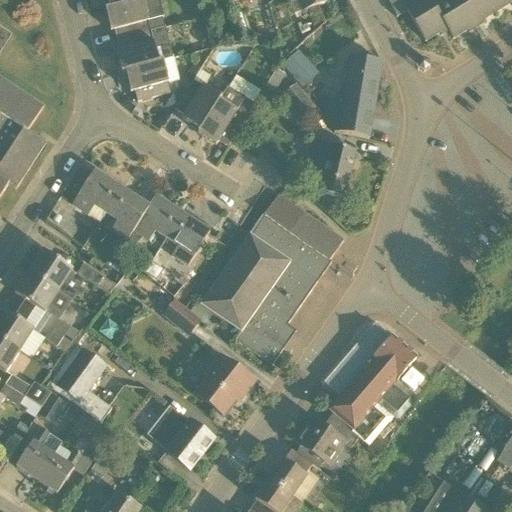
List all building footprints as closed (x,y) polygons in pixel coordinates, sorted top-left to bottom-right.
[(106,0),(108,9),(142,1),(147,0),(146,0),(106,0)] [(327,3),(325,0),(298,0),(290,3),(295,16),(327,3)] [(448,32),(428,0),(415,0),(413,2),(411,0),(404,0),(400,2),(414,25),(425,42),(439,34),(441,36),(448,32)] [(474,26),(458,0),(428,0),(448,32),(452,39),(474,26)] [(458,0),(474,26),(496,13),(488,0),(458,0)] [(511,0),(488,0),(496,13),(511,2),(511,0)] [(149,33),(146,23),(148,23),(142,1),(108,9),(105,11),(110,32),(114,31),(117,41),(149,33)] [(121,74),(125,73),(173,59),(166,28),(149,33),(117,41),(119,52),(116,53),(121,74)] [(258,33),(245,36),(248,49),(261,45),(258,33)] [(297,52),(282,66),(295,81),(311,67),(297,52)] [(368,141),(381,63),(350,58),(342,107),(329,105),(327,122),(337,136),(368,141)] [(170,95),(167,84),(179,81),(173,59),(125,73),(130,93),(134,92),(137,103),(170,95)] [(193,66),(184,79),(192,84),(193,82),(199,71),(200,70),(193,66)] [(276,70),(270,79),(280,84),(285,75),(276,70)] [(234,77),(228,87),(251,99),(257,89),(234,77)] [(15,191),(45,144),(27,132),(43,108),(0,79),(0,197),(8,186),(15,191)] [(202,88),(193,82),(175,111),(184,117),(182,120),(199,131),(197,134),(221,98),(203,87),(202,88)] [(301,121),(316,109),(313,105),(300,89),(297,86),(282,98),(301,121)] [(227,148),(254,106),(228,89),(221,98),(197,134),(216,146),(218,142),(227,148)] [(343,200),(347,184),(354,152),(316,143),(308,175),(315,177),(312,189),(315,193),(343,200)] [(99,223),(106,213),(121,190),(94,172),(71,206),(87,216),(99,223)] [(127,241),(148,207),(121,190),(106,213),(117,220),(111,230),(127,241)] [(343,242),(325,229),(296,209),(277,195),(263,215),(248,236),(236,228),(197,286),(208,293),(199,306),(238,334),(234,340),(271,367),(283,350),(275,343),(331,263),(329,262),(343,242)] [(167,239),(182,215),(155,197),(148,207),(127,241),(133,231),(148,241),(155,231),(167,239)] [(210,233),(182,215),(167,239),(161,246),(173,254),(171,256),(187,267),(210,233)] [(42,252),(28,273),(72,301),(83,282),(109,298),(116,287),(82,266),(76,275),(71,272),(71,271),(42,252)] [(14,295),(44,314),(50,318),(44,327),(62,339),(70,327),(59,321),(72,301),(28,273),(14,295)] [(188,338),(200,321),(173,301),(161,317),(188,338)] [(0,340),(19,352),(33,331),(3,312),(0,316),(0,340)] [(44,327),(38,337),(44,341),(56,349),(62,339),(44,327)] [(70,327),(62,339),(70,344),(71,344),(79,333),(70,327)] [(376,405),(416,359),(392,338),(359,374),(356,372),(353,372),(347,378),(348,382),(351,385),(329,411),(344,424),(353,432),(350,436),(356,439),(363,445),(374,432),(378,436),(392,420),(376,405)] [(0,371),(5,374),(19,352),(0,340),(0,371)] [(88,394),(107,368),(82,350),(54,387),(51,391),(99,424),(110,411),(88,394)] [(244,395),(253,383),(219,356),(202,376),(205,378),(192,394),(222,417),(241,392),(244,395)] [(12,377),(6,386),(25,398),(24,399),(41,409),(50,396),(33,384),(30,389),(12,377)] [(25,398),(6,386),(0,395),(5,398),(3,401),(17,410),(24,399),(25,398)] [(51,428),(64,408),(50,399),(36,419),(51,428)] [(189,422),(188,423),(168,408),(147,434),(167,450),(165,453),(189,472),(213,441),(189,422)] [(81,417),(74,426),(88,435),(87,438),(93,441),(94,439),(103,445),(103,444),(109,436),(81,417)] [(350,436),(328,420),(322,428),(311,420),(295,444),(329,468),(346,444),(350,448),(356,439),(350,436)] [(16,468),(37,482),(53,457),(61,444),(49,436),(41,431),(16,468)] [(22,440),(14,435),(12,439),(10,437),(0,451),(0,458),(7,463),(22,440)] [(511,438),(497,460),(510,469),(511,466),(511,438)] [(74,452),(66,465),(53,457),(37,482),(57,495),(72,472),(82,457),(74,452)] [(312,467),(295,456),(290,452),(283,462),(282,461),(268,481),(292,498),(306,478),(304,477),(312,467)] [(82,457),(72,472),(82,479),(92,464),(82,457)] [(296,511),(301,505),(292,498),(268,481),(254,502),(255,502),(249,511),(296,511)] [(487,511),(443,484),(425,511),(487,511)] [(138,511),(139,511),(116,495),(107,508),(105,511),(138,511)]
